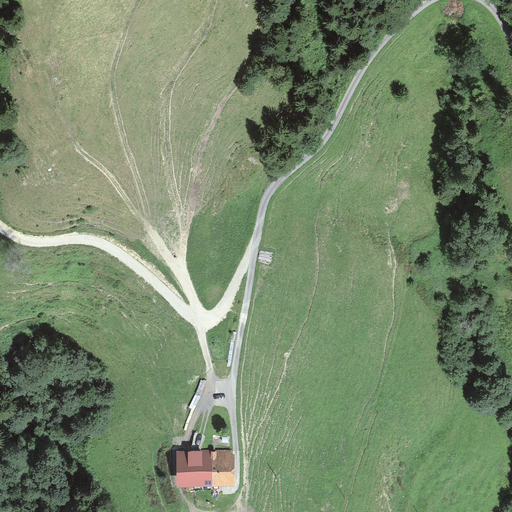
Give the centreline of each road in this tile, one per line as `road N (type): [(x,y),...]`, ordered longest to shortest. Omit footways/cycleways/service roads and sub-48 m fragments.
road 1 (track): [(236,483),(233,374),(263,204),(321,142),(384,38),(431,0)]
road 2 (track): [(191,308),(190,290),(154,236),(114,90),(139,0)]
road 3 (track): [(232,392),(213,376),(191,308),(135,260),(95,237),(39,241),(0,226)]
road 4 (track): [(190,290),(166,102),(214,0)]
road 5 (track): [(154,236),(66,131),(45,74),(51,0)]
